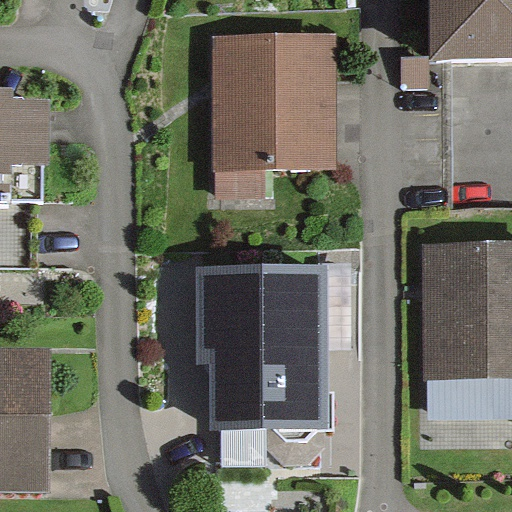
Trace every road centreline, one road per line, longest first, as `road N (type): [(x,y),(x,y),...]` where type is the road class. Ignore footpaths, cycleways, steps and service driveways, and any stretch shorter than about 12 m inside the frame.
road 1 (residential): [(0,48),(86,54),(103,76),(114,139),(121,418),(144,511)]
road 2 (residential): [(383,0),(379,511)]
